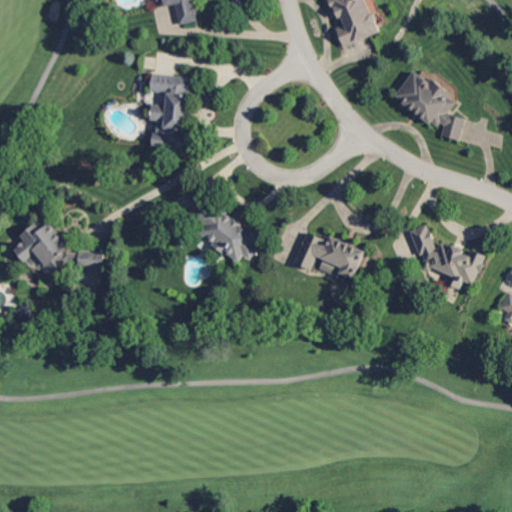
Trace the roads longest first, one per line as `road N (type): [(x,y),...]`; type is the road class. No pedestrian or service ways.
road 1 (residential): [(511,203),(410,163),(364,134),(306,58),(289,0)]
road 2 (residential): [(306,58),(265,83),(244,112),(241,142),(260,167),(299,179),(325,171),(364,134)]
